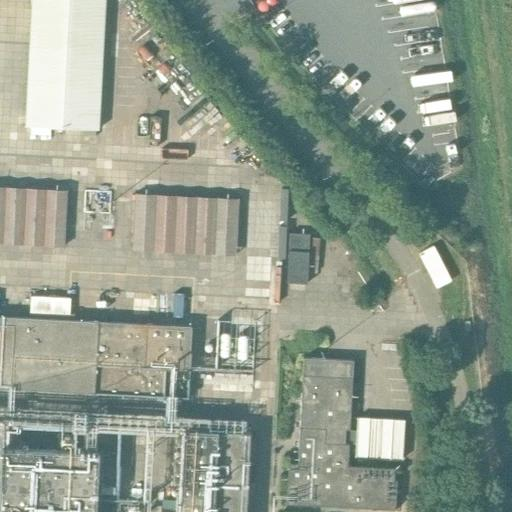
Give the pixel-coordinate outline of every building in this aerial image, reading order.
[(31,0),(25,127),(98,131),(104,0),(31,0)] [(0,186),(0,243),(65,246),(68,190),(0,186)] [(135,194),(133,251),(236,255),(238,198),(135,194)] [(310,234),(289,233),(287,282),(307,283),(310,234)] [(435,243),(419,251),(436,287),(452,279),(435,243)] [(70,309),(70,295),(31,295),(31,309),(70,309)] [(0,389),(187,399),(191,327),(0,317),(0,389)] [(289,457),(286,504),(395,510),(397,480),(394,480),(395,468),(348,466),(349,444),(356,444),(355,457),(403,459),(404,420),(357,418),(356,431),(350,430),(353,360),(303,358),(298,464),(290,463),(290,457),(289,457)] [(244,511),(249,434),(184,430),(178,511),(244,511)] [(0,511),(95,511),(99,452),(4,447),(2,485),(0,484),(0,511)]
